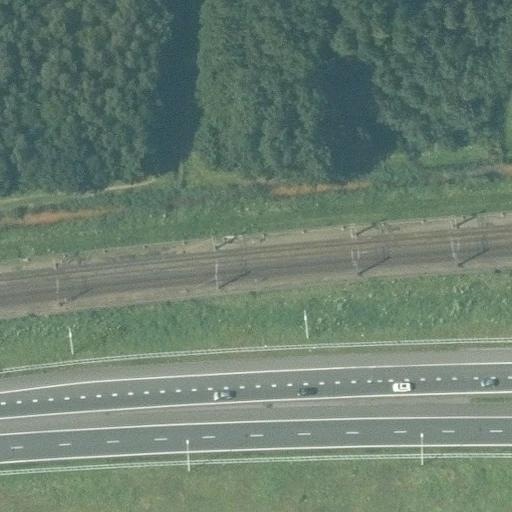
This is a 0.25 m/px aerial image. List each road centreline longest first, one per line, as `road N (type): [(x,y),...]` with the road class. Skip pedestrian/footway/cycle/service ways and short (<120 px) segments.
road 1 (motorway): [(511,379),(0,408)]
road 2 (motorway): [(511,428),(0,442)]
